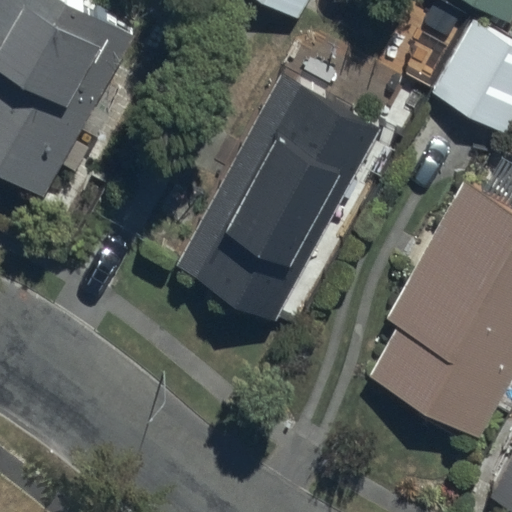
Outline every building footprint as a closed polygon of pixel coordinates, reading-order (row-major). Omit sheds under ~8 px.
[(0,0),(0,163),(20,174),(106,15),(78,0),(0,0)] [(336,0),(286,0),(324,22),(336,0)] [(494,115),(511,83),(511,41),(469,17),(433,80),(494,115)] [(263,300),(366,116),(278,67),(175,252),(263,300)] [(474,421),(511,352),(511,202),(459,173),(385,306),(396,313),(369,362),(474,421)] [(511,511),(511,419),(472,492),(510,511),(511,511)]
